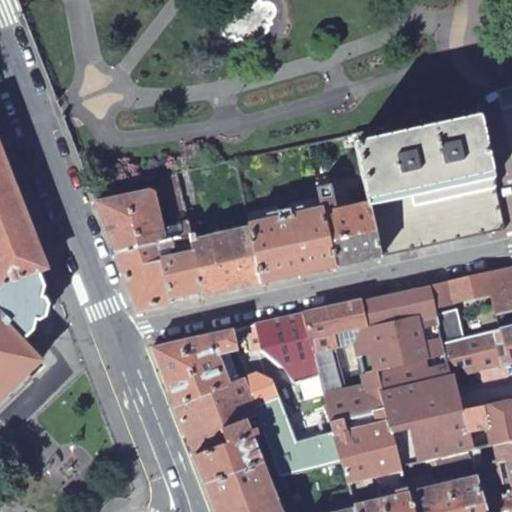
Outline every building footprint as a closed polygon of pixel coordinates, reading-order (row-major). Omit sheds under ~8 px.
[(353,144),(369,207),(492,179),(478,115),(353,144)] [(0,398),(40,361),(21,341),(33,331),(43,287),(38,272),(46,268),(0,150),(0,398)] [(175,228),(177,237),(188,234),(186,226),(180,201),(173,174),(159,177),(170,229),(175,228)] [(311,189),(320,209),(333,268),(380,257),(369,207),(334,214),(326,178),(311,189)] [(492,179),(369,207),(380,257),(503,230),(492,179)] [(149,193),(96,203),(115,253),(159,241),(149,193)] [(180,201),(186,226),(196,224),(190,199),(180,201)] [(246,225),(247,229),(262,283),(333,268),(320,209),(289,215),(288,209),(276,211),(277,218),(246,225)] [(194,233),(188,234),(203,296),(262,283),(247,229),(196,241),(194,233)] [(159,241),(115,253),(138,310),(203,296),(188,234),(177,237),(159,241)] [(511,269),(429,288),(450,377),(508,364),(501,330),(498,331),(495,315),(511,311),(511,269)] [(429,288),(361,303),(366,324),(363,325),(365,328),(356,343),(355,344),(364,385),(367,396),(450,377),(429,288)] [(361,303),(303,315),(309,337),(313,336),(314,341),(310,342),(313,352),(335,347),(334,338),(342,336),(343,329),(363,325),(366,324),(361,303)] [(303,315),(249,326),(254,350),(261,348),(280,366),(294,385),(320,378),(314,355),(313,352),(310,342),(309,337),(303,315)] [(334,338),(335,347),(356,343),(365,328),(363,325),(343,329),(342,336),(334,338)] [(511,328),(501,330),(508,364),(511,363),(511,328)] [(165,381),(175,407),(226,385),(219,357),(238,350),(233,330),(158,347),(155,355),(165,381)] [(336,350),(314,355),(320,378),(332,421),(385,409),(390,430),(460,414),(450,377),(367,396),(364,385),(346,389),(336,350)] [(282,477),(343,462),(335,433),(293,441),(269,377),(255,372),(244,377),(266,431),(282,477)] [(175,407),(195,457),(266,431),(244,377),(226,385),(175,407)] [(499,442),(511,439),(511,402),(482,409),(491,444),(499,442)] [(355,509),(356,511),(413,511),(408,495),(402,478),(399,468),(390,430),(385,409),(332,421),(335,433),(343,462),(348,484),(355,509)] [(461,420),(460,414),(390,430),(399,468),(439,457),(449,455),(470,450),(466,435),(461,420)] [(477,416),(461,420),(466,435),(481,431),(477,416)] [(195,457),(216,511),(294,511),(288,494),(282,477),(266,431),(195,457)] [(503,458),(511,488),(511,439),(499,442),(503,458)] [(470,450),(474,465),(484,463),(480,447),(470,450)] [(433,489),(408,495),(413,511),(486,511),(474,465),(470,450),(449,455),(454,477),(444,479),(444,480),(432,483),(433,489)] [(399,468),(402,478),(441,468),(439,457),(399,468)] [(484,463),(474,465),(486,511),(511,511),(511,488),(503,458),(484,463)] [(282,477),(288,494),(334,482),(335,487),(348,484),(343,462),(282,477)]
